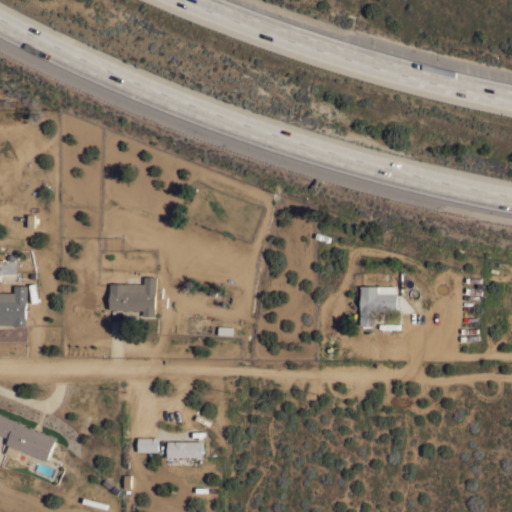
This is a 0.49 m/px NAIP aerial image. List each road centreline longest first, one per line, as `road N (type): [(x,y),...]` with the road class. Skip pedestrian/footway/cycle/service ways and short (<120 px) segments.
road 1 (motorway): [(0,9),(219,109),(346,152),(511,189)]
road 2 (residential): [(0,373),(511,380)]
road 3 (motorway): [(511,88),(352,51),(209,0)]
